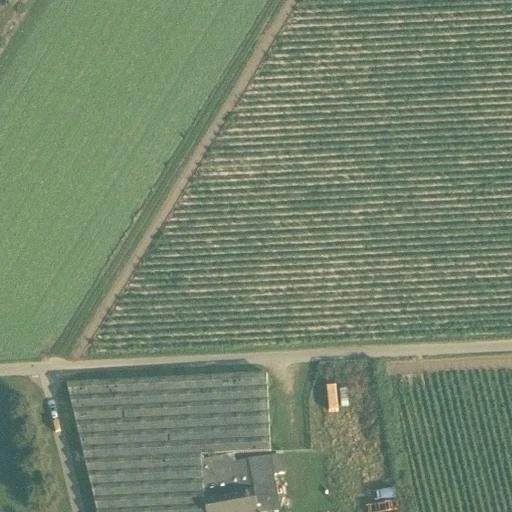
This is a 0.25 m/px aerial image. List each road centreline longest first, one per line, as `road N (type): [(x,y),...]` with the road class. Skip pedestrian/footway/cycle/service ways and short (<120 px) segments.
road 1 (track): [(511,347),(0,373)]
road 2 (unclassified): [(42,371),(77,511)]
